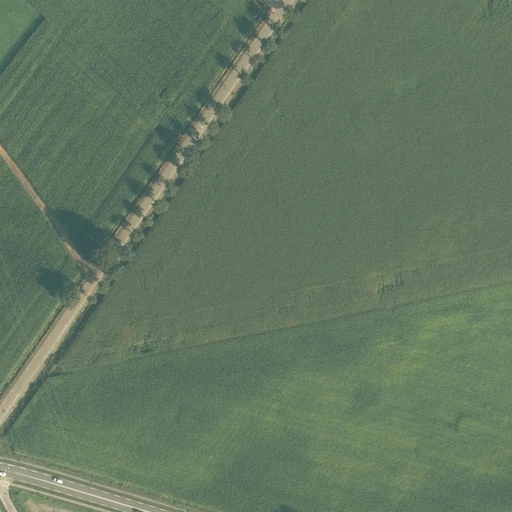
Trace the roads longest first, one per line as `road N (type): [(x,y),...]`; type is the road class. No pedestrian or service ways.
road 1 (unclassified): [(0,414),(290,0)]
road 2 (primary): [(147,511),(2,470)]
